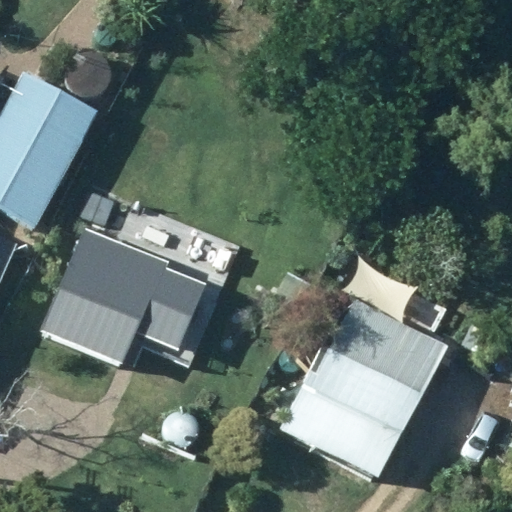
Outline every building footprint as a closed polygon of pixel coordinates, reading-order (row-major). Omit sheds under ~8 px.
[(0,211),(32,230),(97,111),(37,79),(21,108),(6,100),(0,112),(0,211)] [(137,171),(156,132),(124,118),(105,157),(137,171)] [(37,330),(119,365),(132,332),(174,350),(199,289),(77,237),(37,330)] [(375,481),(445,346),(345,294),(276,429),(375,481)] [(495,337),(468,323),(457,344),(484,358),(495,337)]
